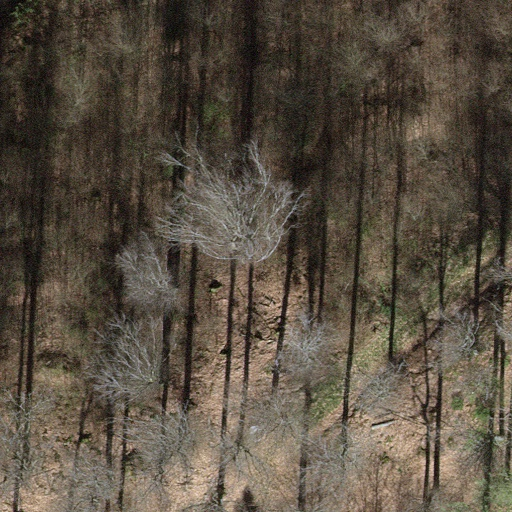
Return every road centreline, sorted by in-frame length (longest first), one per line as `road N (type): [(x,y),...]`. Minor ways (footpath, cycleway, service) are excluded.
road 1 (track): [(511,243),(323,413),(246,511)]
road 2 (track): [(511,461),(253,495)]
